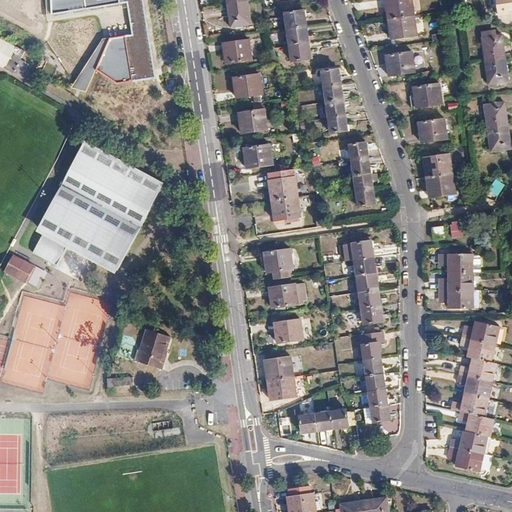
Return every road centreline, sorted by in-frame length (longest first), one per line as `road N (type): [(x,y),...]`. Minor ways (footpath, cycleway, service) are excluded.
road 1 (residential): [(336,0),(412,217),(413,433),(403,478)]
road 2 (residential): [(184,0),(245,399)]
road 3 (track): [(0,406),(196,407),(245,399)]
road 4 (track): [(211,172),(136,145),(0,76)]
